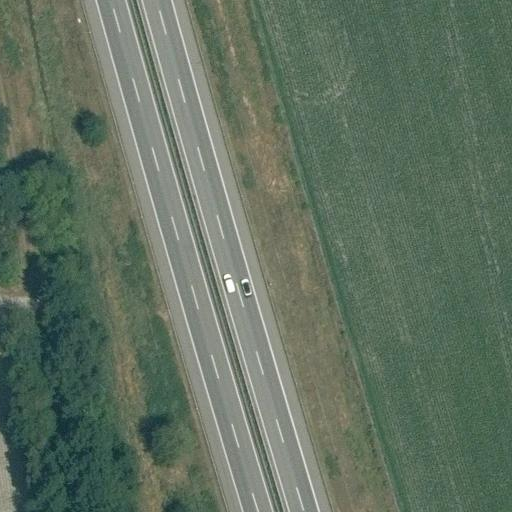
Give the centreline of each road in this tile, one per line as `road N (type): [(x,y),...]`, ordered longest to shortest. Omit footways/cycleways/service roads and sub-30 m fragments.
road 1 (motorway): [(304,511),(156,0)]
road 2 (motorway): [(103,0),(249,511)]
road 3 (track): [(0,173),(60,511)]
